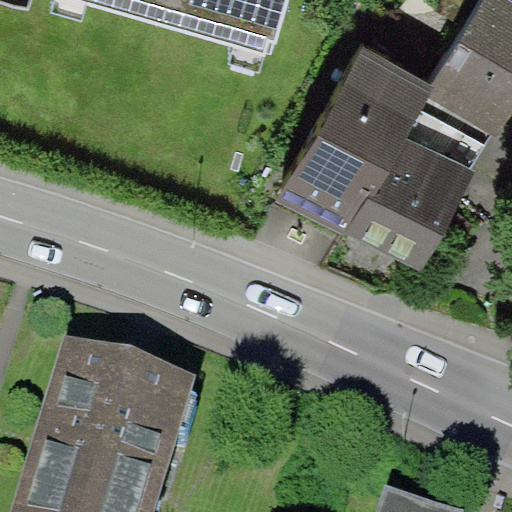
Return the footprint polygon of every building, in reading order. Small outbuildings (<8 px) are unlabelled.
[(280,0),(165,0),(272,30),(280,0)] [(357,213),(427,253),(511,102),(511,3),(505,0),(477,0),(428,87),(357,213)] [(428,87),(362,49),(278,196),(345,234),(357,213),(428,87)] [(155,511),(198,374),(67,333),(11,511),(155,511)] [(441,511),(385,493),(378,511),(441,511)]
